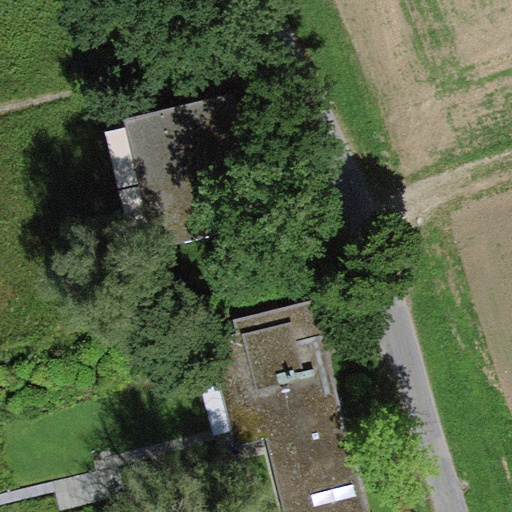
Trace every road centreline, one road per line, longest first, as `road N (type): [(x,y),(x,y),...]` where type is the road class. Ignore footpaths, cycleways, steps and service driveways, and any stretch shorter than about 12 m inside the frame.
road 1 (track): [(262,0),(377,228),(403,356),(461,511)]
road 2 (track): [(377,228),(511,161)]
